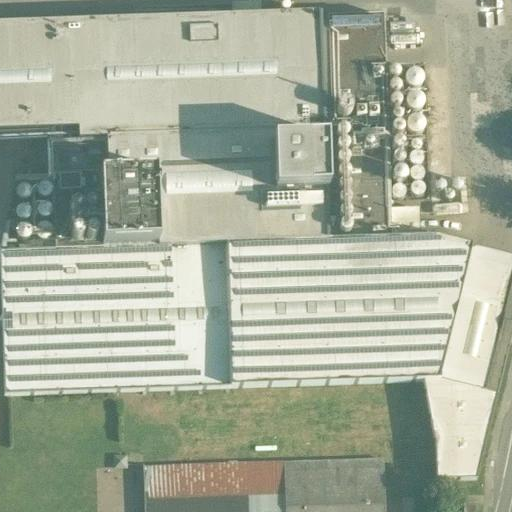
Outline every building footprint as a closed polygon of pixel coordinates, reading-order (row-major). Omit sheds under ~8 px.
[(181,7),(181,18),(270,14),(269,3),(181,7)] [(382,17),(0,27),(0,132),(49,131),(51,185),(53,245),(53,252),(223,247),(389,241),(388,212),(388,202),(384,68),(382,17)] [(411,67),(384,68),(388,202),(427,200),(422,77),(411,67)] [(416,211),(388,212),(389,241),(417,240),(416,211)] [(389,241),(223,247),(228,390),(421,384),(436,383),(483,395),(511,277),(511,258),(435,240),(417,240),(389,241)] [(223,247),(53,252),(0,253),(0,324),(3,398),(228,390),(223,247)] [(436,383),(421,384),(433,451),(434,483),(474,482),(495,398),(483,395),(436,383)] [(383,511),(382,461),(282,464),(283,499),(283,511),(383,511)] [(282,464),(142,469),(143,511),(251,511),(251,500),(283,499),(282,464)] [(37,466),(37,508),(92,507),(92,466),(37,466)] [(283,511),(283,499),(251,500),(251,511),(283,511)]
